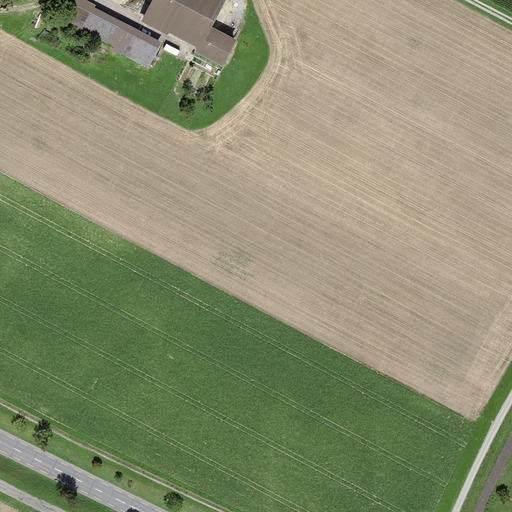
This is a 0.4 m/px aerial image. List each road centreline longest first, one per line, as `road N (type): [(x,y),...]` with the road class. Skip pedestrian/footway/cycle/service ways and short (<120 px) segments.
road 1 (track): [(0,400),(225,511)]
road 2 (primary): [(146,511),(0,439)]
road 3 (track): [(456,511),(511,400)]
